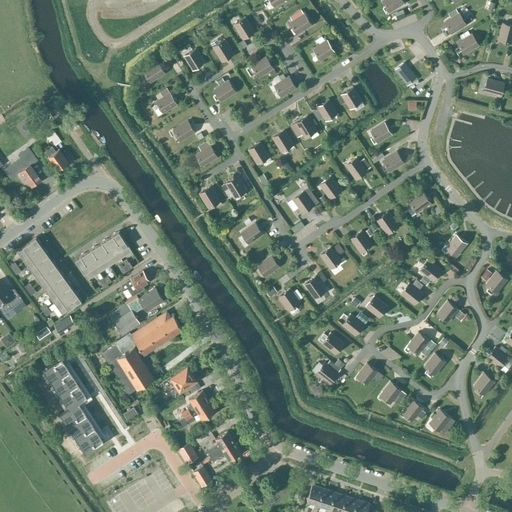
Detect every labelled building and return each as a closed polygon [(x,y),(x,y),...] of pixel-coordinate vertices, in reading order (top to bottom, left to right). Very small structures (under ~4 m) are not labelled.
[(382,0),(386,6),(388,5),(391,11),(404,2),(402,0),(382,0)] [(448,27),(450,26),(453,32),(466,24),(459,12),(458,13),(456,8),(448,13),(451,18),(444,21),(448,27)] [(301,9),(290,16),(293,20),(304,13),(301,9)] [(403,9),(397,12),(399,17),(405,15),(403,9)] [(297,34),(312,24),(304,13),(293,20),(290,22),(297,34)] [(245,17),(233,24),(243,39),(254,31),(245,17)] [(511,24),(502,23),(498,37),(505,39),(504,41),(511,43),(511,40),(511,24)] [(467,30),(460,35),(462,39),(470,34),(467,30)] [(461,48),(462,47),(466,53),(479,45),(472,33),(457,42),(461,48)] [(322,35),(314,39),(317,44),(325,40),(322,35)] [(210,43),(213,47),(222,61),(233,54),(224,39),(220,42),(218,38),(210,43)] [(317,55),(318,54),(322,59),(335,51),(327,39),(313,49),(317,55)] [(243,40),(238,43),(242,48),(247,45),(243,40)] [(190,53),(185,57),(192,70),(204,63),(195,48),(189,52),(190,53)] [(273,68),(266,56),(261,59),(258,54),(250,59),(253,64),(251,65),(259,77),(273,68)] [(147,76),(148,75),(152,81),(165,73),(157,61),(143,70),(147,76)] [(403,63),(395,69),(407,84),(415,78),(403,63)] [(286,77),(280,81),(274,85),(278,91),(279,90),(283,95),(296,87),(289,75),(286,77)] [(487,86),(485,92),(500,96),(504,82),(487,78),(485,85),(487,86)] [(228,80),(225,82),(214,89),(221,101),(236,91),(228,80)] [(356,105),(355,103),(361,99),(353,86),(341,94),(341,95),(345,101),(350,108),(356,105)] [(158,116),(164,112),(177,104),(170,92),(167,88),(160,92),(163,96),(155,101),(157,104),(153,107),(158,116)] [(341,95),(337,97),(341,104),(345,101),(341,95)] [(318,109),(323,117),(326,120),(332,117),(331,115),(336,111),(328,98),(316,106),(318,109)] [(313,112),(318,120),(323,117),(318,109),(313,112)] [(290,126),(298,137),(302,134),(304,137),(311,133),(310,132),(315,128),(313,125),(310,120),(307,115),(290,126)] [(182,140),(195,132),(187,120),(173,129),(177,135),(178,134),(182,140)] [(370,131),(374,137),(375,136),(379,142),(392,133),(384,122),(370,131)] [(287,148),(286,146),(292,142),(284,129),(272,137),(281,151),(287,148)] [(54,131),(45,138),(48,142),(52,139),(56,145),(61,141),(54,131)] [(198,146),(201,150),(210,145),(207,140),(198,146)] [(263,160),(262,158),(268,155),(260,142),(248,149),(257,164),(263,160)] [(210,145),(201,150),(195,154),(199,160),(201,159),(204,165),(217,157),(210,145)] [(56,151),(52,146),(45,151),(58,169),(68,162),(59,149),(56,151)] [(4,168),(3,168),(10,178),(18,172),(24,182),(27,179),(32,186),(41,179),(30,163),(36,159),(27,148),(18,154),(21,157),(4,169),(4,168)] [(386,166),(387,165),(391,171),(404,162),(397,151),(382,160),(386,166)] [(382,153),(372,159),(374,162),(384,156),(382,153)] [(356,179),(367,171),(365,168),(369,165),(363,156),(359,159),(357,157),(351,161),(352,162),(347,166),(356,179)] [(285,159),(280,162),(285,171),(290,168),(285,159)] [(263,173),(258,176),(262,183),(267,180),(263,173)] [(225,183),(221,185),(224,190),(229,198),(234,196),(235,197),(240,194),(243,194),(246,192),(246,190),(237,175),(225,183)] [(326,181),(320,185),(329,198),(341,190),(330,176),(325,180),(326,181)] [(214,204),(213,202),(219,199),(211,186),(199,193),(208,208),(214,204)] [(309,188),(304,192),(303,190),(298,195),(299,196),(293,200),(302,212),(314,204),(312,203),(317,199),(309,188)] [(422,191),(408,201),(413,207),(414,206),(418,211),(431,203),(422,191)] [(283,204),(291,201),(288,195),(280,198),(283,204)] [(438,206),(433,209),(437,214),(442,211),(438,206)] [(392,229),(398,225),(388,211),(376,219),(385,232),(391,228),(392,229)] [(301,221),(291,228),(294,233),(305,226),(301,221)] [(314,221),(301,231),(306,239),(320,228),(314,221)] [(374,221),(368,225),(372,231),(378,227),(374,221)] [(244,236),(240,239),(245,246),(250,242),(263,233),(255,222),(241,232),(244,236)] [(366,248),(372,244),(362,230),(350,238),(359,251),(365,247),(366,248)] [(108,238),(121,258),(132,251),(120,232),(116,234),(116,233),(108,238)] [(452,250),(451,252),(456,256),(467,243),(456,234),(447,246),(452,250)] [(35,237),(16,250),(24,261),(44,247),(38,239),(37,240),(35,237)] [(110,265),(121,258),(108,238),(97,245),(110,265)] [(339,243),(334,247),(339,253),(343,250),(339,243)] [(99,272),(110,265),(97,245),(86,251),(99,272)] [(334,263),(335,264),(341,260),(331,246),(320,254),(329,267),(334,263)] [(32,272),(51,258),(44,247),(24,261),(32,272)] [(99,272),(86,251),(75,259),(88,279),(99,272)] [(271,255),(257,265),(261,271),(263,269),(267,275),(279,266),(271,255)] [(32,272),(39,282),(59,268),(51,258),(32,272)] [(419,270),(430,279),(432,280),(441,270),(429,260),(425,265),(424,264),(419,270)] [(18,266),(15,261),(10,265),(13,269),(18,266)] [(133,267),(129,261),(125,264),(128,270),(133,267)] [(128,270),(125,264),(120,267),(124,273),(128,270)] [(21,270),(18,266),(13,269),(16,274),(21,270)] [(47,293),(66,278),(59,268),(39,282),(47,293)] [(487,269),(481,276),(485,279),(491,272),(487,269)] [(121,284),(125,290),(128,288),(133,295),(145,288),(143,285),(150,280),(149,280),(150,279),(148,275),(147,276),(143,270),(121,284)] [(507,279),(496,270),(487,282),(492,286),(491,288),(496,292),(507,279)] [(108,275),(103,278),(107,284),(112,281),(108,275)] [(424,275),(420,280),(426,285),(430,280),(424,275)] [(319,292),(320,294),(326,290),(316,276),(304,284),(313,296),(319,292)] [(54,303),(74,289),(66,278),(47,293),(54,303)] [(99,281),(102,287),(107,284),(103,278),(99,281)] [(416,279),(412,284),(419,289),(423,284),(416,279)] [(0,281),(0,308),(7,319),(16,312),(12,307),(22,300),(14,288),(8,293),(0,281)] [(28,290),(33,286),(30,282),(25,286),(28,290)] [(414,304),(422,293),(409,282),(405,288),(406,289),(402,294),(414,304)] [(36,291),(33,286),(28,290),(31,295),(36,291)] [(272,286),(266,290),(270,296),(276,291),(272,286)] [(147,310),(163,300),(155,287),(139,298),(136,294),(125,301),(126,303),(109,314),(113,321),(122,334),(140,322),(134,312),(144,306),(147,310)] [(293,304),(294,306),(300,302),(290,288),(279,296),(287,308),(293,304)] [(74,289),(54,303),(62,314),(81,299),(74,289)] [(379,317),(387,306),(374,295),(370,301),(371,302),(367,307),(379,317)] [(355,297),(351,302),(355,305),(359,300),(355,297)] [(458,309),(447,300),(436,313),(442,318),(443,316),(448,321),(458,309)] [(45,303),(40,307),(43,311),(48,307),(45,303)] [(51,312),(48,307),(43,311),(46,316),(51,312)] [(94,309),(91,313),(96,318),(99,314),(94,309)] [(170,317),(167,311),(131,334),(130,332),(117,340),(118,342),(102,353),(128,393),(137,388),(154,377),(139,356),(182,328),(173,315),(170,317)] [(347,320),(343,325),(355,335),(364,324),(350,313),(346,319),(347,320)] [(362,313),(358,318),(364,322),(368,317),(362,313)] [(70,315),(55,325),(60,332),(75,323),(70,315)] [(46,325),(35,332),(39,338),(49,330),(46,325)] [(7,348),(16,341),(9,332),(0,338),(7,348)] [(327,339),(323,344),(335,354),(344,343),(330,332),(326,338),(327,339)] [(414,348),(412,349),(418,354),(429,340),(418,332),(408,344),(414,348)] [(444,337),(439,343),(443,346),(448,341),(444,337)] [(430,341),(426,346),(431,350),(435,345),(430,341)] [(487,355),(486,357),(498,366),(504,371),(511,361),(511,359),(508,357),(504,353),(507,349),(502,345),(498,349),(495,346),(492,350),(487,355)] [(429,370),(431,369),(436,373),(445,361),(435,352),(424,366),(429,370)] [(68,408),(60,413),(85,453),(104,441),(79,402),(87,396),(62,357),(43,369),(68,408)] [(334,370),(331,367),(329,365),(324,362),(320,367),(321,369),(317,374),(329,383),(338,372),(337,372),(336,371),(334,370)] [(329,365),(331,367),(334,370),(336,371),(337,372),(340,369),(332,362),(329,365)] [(378,371),(367,362),(357,374),(362,378),(361,380),(367,384),(378,371)] [(187,366),(171,377),(177,386),(169,391),(172,395),(196,379),(187,366)] [(383,375),(378,372),(374,377),(379,381),(383,375)] [(479,390),(480,388),(485,392),(494,380),(483,372),(473,385),(479,390)] [(385,398),(390,403),(393,400),(398,403),(406,393),(390,381),(380,393),(386,397),(385,398)] [(150,395),(157,390),(154,385),(146,389),(150,395)] [(188,398),(195,409),(209,400),(202,389),(188,398)] [(412,398),(402,410),(405,412),(404,414),(406,416),(412,420),(416,415),(420,418),(425,412),(422,409),(423,407),(412,398)] [(201,419),(215,410),(209,400),(195,409),(190,412),(178,419),(183,426),(195,419),(193,415),(197,412),(201,419)] [(133,406),(123,412),(126,418),(137,412),(133,406)] [(178,419),(190,412),(187,408),(181,412),(176,416),(178,419)] [(435,425),(434,426),(444,434),(454,421),(450,418),(450,417),(439,409),(435,414),(434,415),(430,421),(435,425)] [(204,451),(209,458),(235,441),(227,430),(215,438),(218,443),(204,451)] [(188,441),(178,448),(187,463),(198,456),(188,441)] [(242,452),(235,441),(209,458),(211,462),(225,453),(229,460),(242,452)] [(197,457),(188,463),(191,468),(200,462),(197,457)] [(201,485),(212,479),(203,465),(193,471),(201,485)] [(315,511),(318,504),(324,488),(312,484),(306,500),(314,502),(310,511),(315,511)] [(335,492),(324,488),(318,504),(326,506),(323,511),(328,511),(330,508),(335,492)] [(346,495),(335,492),(330,508),(337,510),(336,511),(340,511),(341,511),(346,495)] [(353,511),(358,499),(346,495),(341,511),(353,511)] [(358,499),(353,511),(366,511),(370,503),(358,499)]
